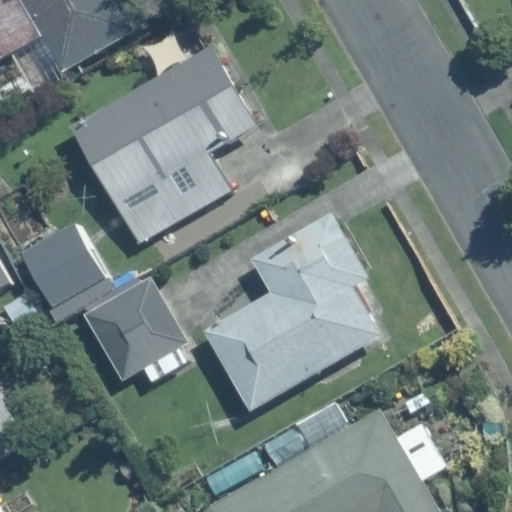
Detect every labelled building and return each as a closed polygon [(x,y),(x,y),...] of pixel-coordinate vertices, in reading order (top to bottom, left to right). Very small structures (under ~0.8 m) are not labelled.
[(0,0),(0,58),(37,38),(15,0),(0,0)] [(18,0),(59,74),(133,34),(114,0),(18,0)] [(150,81),(199,55),(182,23),(133,50),(150,81)] [(254,126),(209,49),(72,128),(139,243),(228,192),(205,154),(254,126)] [(367,276),(331,213),(250,259),(270,292),(201,332),(247,413),(379,337),(350,286),(367,276)] [(105,278),(75,224),(23,253),(52,306),(105,278)] [(0,289),(17,279),(0,251),(0,289)] [(187,343),(150,278),(85,315),(122,380),(187,343)] [(208,503),(213,511),(441,511),(381,406),(208,503)]
